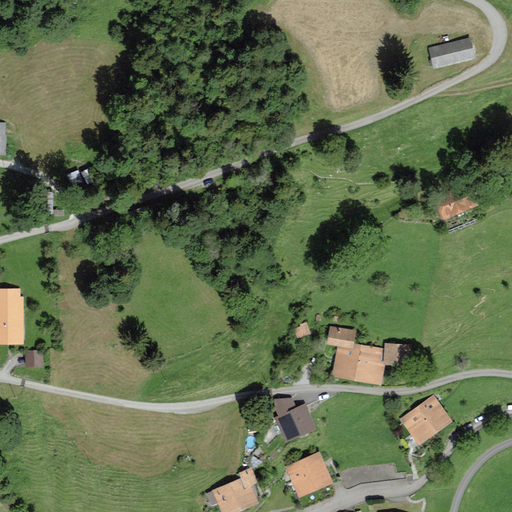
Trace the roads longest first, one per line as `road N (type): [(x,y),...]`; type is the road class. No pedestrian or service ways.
road 1 (track): [(470,0),(502,29),(491,58),(466,76),(332,132),(0,238)]
road 2 (unclassified): [(511,375),(471,374),(409,392),(333,388),(153,408)]
road 3 (unclassified): [(0,377),(153,408)]
